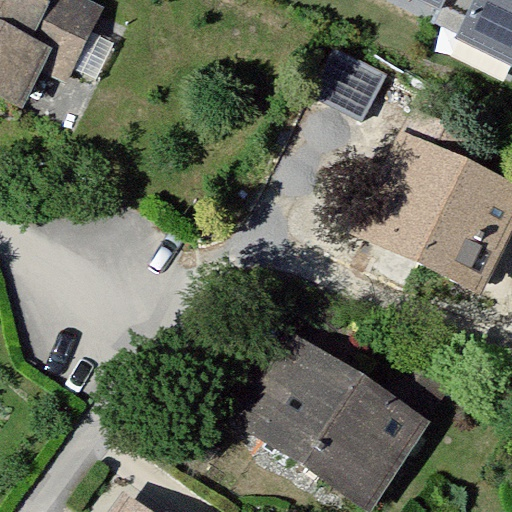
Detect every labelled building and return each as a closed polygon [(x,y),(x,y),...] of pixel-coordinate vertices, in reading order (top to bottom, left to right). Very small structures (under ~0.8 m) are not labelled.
[(107,0),(0,0),(0,94),(55,119),(107,0)] [(412,0),(442,14),(448,0),(412,0)] [(511,0),(479,0),(460,40),(511,64),(511,0)] [(511,266),(511,177),(428,135),(377,234),(497,295),(511,266)] [(250,419),(393,511),(395,511),(450,429),(305,334),(250,419)] [(394,391),(435,411),(447,386),(406,367),(394,391)] [(168,511),(146,496),(133,511),(168,511)]
